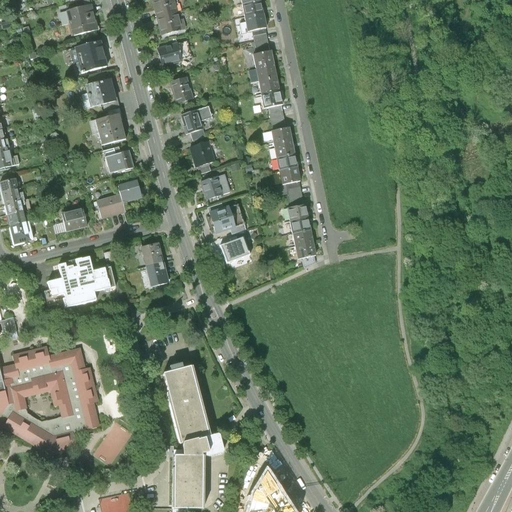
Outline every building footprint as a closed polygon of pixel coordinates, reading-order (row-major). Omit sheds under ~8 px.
[(155,0),(160,16),(182,11),(179,0),(155,0)] [(266,0),(260,0),(247,3),(250,16),(269,12),(266,0)] [(72,9),(75,22),(97,16),(94,3),(72,9)] [(160,16),(165,35),(187,29),(182,11),(160,16)] [(269,12),(250,16),(253,29),(263,27),(272,25),(269,12)] [(75,22),(78,34),(101,29),(97,16),(75,22)] [(277,48),(272,25),(263,27),(268,50),(277,48)] [(106,41),(82,47),(87,69),(111,64),(106,41)] [(181,43),(160,49),(166,66),(186,59),(181,43)] [(279,62),(277,48),(268,50),(259,52),(262,66),(279,62)] [(282,76),(279,62),(262,66),(265,80),(282,76)] [(200,101),(191,74),(173,80),(181,107),(200,101)] [(122,101),(117,76),(91,83),(97,107),(122,101)] [(285,90),(282,76),(265,80),(268,94),(285,90)] [(288,104),(285,90),(268,94),(271,108),(277,107),(287,104),(288,104)] [(292,127),(287,104),(277,107),(281,129),(292,127)] [(201,110),(186,114),(191,133),(194,133),(207,129),(201,110)] [(125,112),(101,119),(108,144),(132,138),(125,112)] [(297,140),(294,126),(292,127),(281,129),(276,130),(279,144),(297,140)] [(207,129),(194,133),(196,139),(209,135),(207,129)] [(212,139),(192,145),(199,167),(202,166),(214,163),(219,161),(212,139)] [(300,153),(297,140),(279,144),(282,157),(300,153)] [(104,153),(106,158),(122,153),(120,147),(104,153)] [(122,153),(126,170),(139,167),(135,150),(122,153)] [(303,167),(300,153),(282,157),(285,171),(303,167)] [(216,170),(214,163),(202,166),(204,173),(216,170)] [(305,181),(303,167),(285,171),(287,184),(295,183),(305,181)] [(228,174),(203,182),(209,199),(234,192),(228,174)] [(126,192),(128,201),(147,197),(143,180),(124,184),(126,192)] [(0,184),(2,195),(18,192),(16,181),(0,184)] [(310,204),(305,181),(295,183),(300,206),(310,204)] [(2,195),(5,206),(21,203),(18,192),(2,195)] [(105,214),(105,217),(130,211),(128,201),(126,192),(116,195),(117,199),(102,203),(105,214)] [(5,206),(7,217),(23,213),(21,203),(5,206)] [(300,206),(292,208),(295,221),(314,217),(311,203),(310,204),(300,206)] [(231,208),(214,214),(220,230),(236,224),(231,208)] [(23,213),(7,217),(10,229),(26,225),(23,213)] [(78,213),(63,216),(67,234),(82,230),(81,226),(78,213)] [(314,217),(295,221),(298,234),(317,230),(314,217)] [(26,225),(10,229),(14,247),(30,243),(26,225)] [(317,230),(298,234),(300,247),(320,243),(317,230)] [(320,243),(300,247),(303,260),(322,256),(320,243)] [(251,244),(226,252),(230,264),(255,256),(251,244)] [(142,249),(147,268),(162,264),(157,245),(142,249)] [(114,260),(112,251),(103,254),(105,262),(114,260)] [(63,304),(64,309),(96,301),(94,293),(115,288),(110,268),(99,270),(99,269),(92,271),(89,258),(81,260),(81,259),(75,261),(76,268),(73,269),(72,267),(65,269),(65,265),(58,267),(61,280),(47,283),(49,291),(51,298),(63,295),(64,299),(62,300),(63,304)] [(162,264),(147,268),(152,287),(166,283),(162,264)] [(62,300),(64,299),(63,295),(51,298),(49,291),(44,292),(48,307),(63,304),(62,300)] [(13,319),(1,322),(2,324),(5,336),(16,333),(13,319)] [(93,404),(97,403),(89,370),(84,371),(79,350),(49,358),(47,349),(12,357),(15,366),(0,369),(0,417),(1,416),(8,420),(5,425),(6,429),(50,456),(76,449),(72,434),(83,431),(82,429),(86,428),(89,430),(98,428),(93,404)] [(202,457),(201,457),(200,455),(222,450),(218,437),(217,436),(208,438),(190,367),(163,374),(181,445),(182,444),(182,457),(173,457),(173,510),(202,510),(202,457)] [(116,460),(119,439),(102,436),(98,457),(116,460)] [(251,495),(246,511),(291,511),(266,472),(251,495)]
